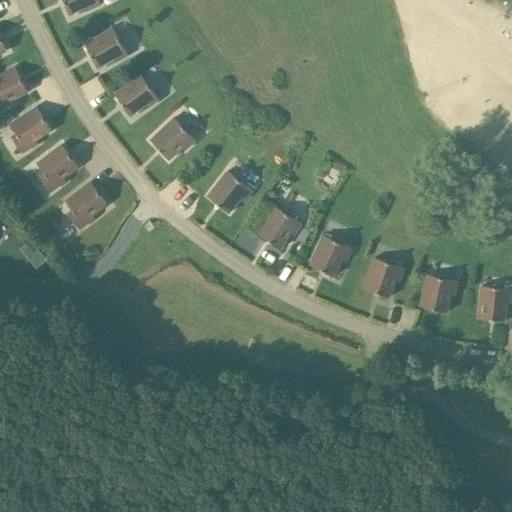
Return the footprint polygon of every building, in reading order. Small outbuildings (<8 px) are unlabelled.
[(97,0),(62,0),(69,14),(86,6),(87,10),(100,4),(97,0)] [(83,44),(97,67),(113,58),(115,62),(127,55),(111,28),(83,44)] [(0,74),(0,109),(12,104),(10,100),(26,92),(14,67),(0,74)] [(113,93),(130,115),(145,104),(147,107),(158,99),(139,74),(113,93)] [(35,107),(9,124),(15,133),(10,137),(21,153),(36,143),(34,140),(50,129),(35,107)] [(173,118),(149,140),(168,160),(182,147),(184,150),(194,140),(173,118)] [(60,144),(36,163),(43,173),(38,176),(50,192),(65,181),(62,177),(77,166),(60,144)] [(207,196),(228,213),(240,198),(243,201),(251,190),(226,171),(207,196)] [(89,182),(64,201),(71,210),(67,214),(79,229),(93,218),(91,215),(106,203),(89,182)] [(257,234),(280,248),(290,232),(293,235),(300,223),(274,206),(263,225),(258,233),(257,234)] [(246,226),(258,233),(263,225),(252,218),(246,226)] [(322,235),(309,265),(334,276),(341,259),(345,261),(351,248),(322,235)] [(363,288),(389,297),(395,279),(398,281),(403,268),(373,258),(363,288)] [(426,275),(419,306),(446,312),(450,294),(454,295),(457,282),(426,275)] [(481,286),(477,318),(504,321),(506,303),(510,303),(511,289),(481,286)]
